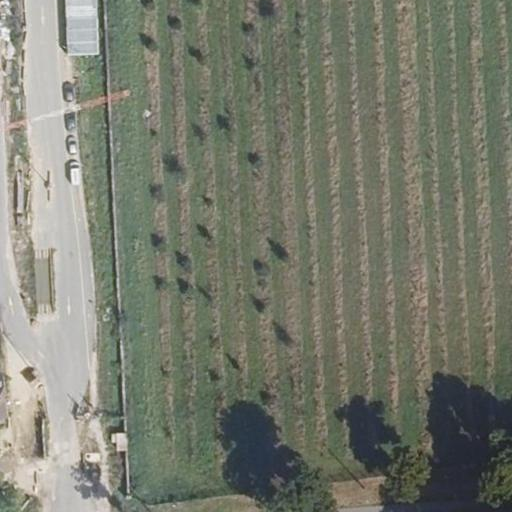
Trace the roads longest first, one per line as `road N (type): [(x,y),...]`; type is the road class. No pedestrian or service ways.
road 1 (unclassified): [(70,511),(39,0)]
road 2 (residential): [(0,197),(23,511)]
